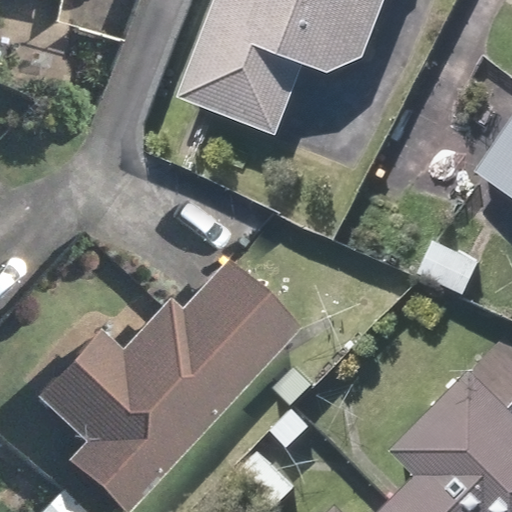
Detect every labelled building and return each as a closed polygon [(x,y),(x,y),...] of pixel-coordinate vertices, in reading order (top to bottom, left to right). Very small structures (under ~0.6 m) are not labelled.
[(313,62),(341,68),(366,59),(390,0),(221,0),(183,94),(282,135),(313,62)] [(511,139),(490,172),(511,186),(511,139)] [(96,329),(32,398),(81,443),(62,463),(114,511),(130,511),(301,328),(233,265),(184,318),(166,302),(120,351),(96,329)] [(334,371),(273,427),(300,457),(361,401),(334,371)] [(511,511),(511,408),(476,371),(329,511),(511,511)] [(83,511),(61,489),(37,511),(83,511)]
